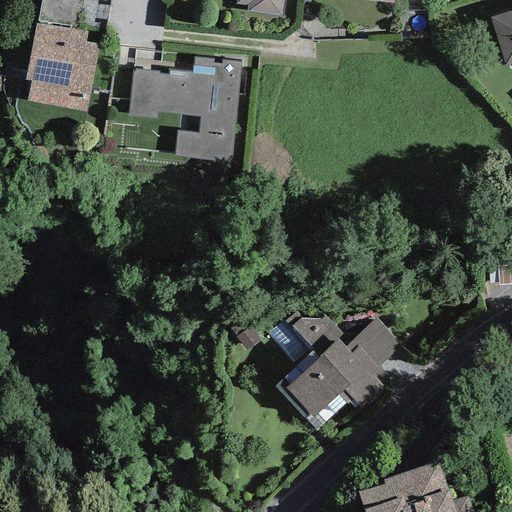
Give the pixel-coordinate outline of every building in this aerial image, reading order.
[(235,0),(235,4),(247,6),(246,12),(282,18),(284,0),(235,0)] [(511,63),(511,10),(490,18),(505,66),(511,63)] [(88,32),(36,23),(26,79),(30,80),(27,102),(86,112),(98,44),(86,42),(88,32)] [(213,59),(194,57),(194,73),(169,69),(168,76),(159,74),(160,71),(134,69),(128,116),(156,118),(157,113),(201,116),(198,134),(178,131),(175,157),(231,164),(242,62),(222,60),(221,64),(213,64),(213,59)] [(511,248),(496,250),(497,265),(487,266),(488,281),(511,278),(511,248)] [(297,312),(286,321),(313,349),(274,386),(317,433),(352,399),(364,411),(393,382),(379,368),(399,345),(375,319),(346,347),(337,338),(342,333),(324,316),(318,319),(301,319),(297,312)] [(259,339),(243,317),(230,327),(246,349),(259,339)] [(384,488),(358,497),(362,511),(470,511),(467,499),(452,504),(439,464),(382,483),(384,488)]
